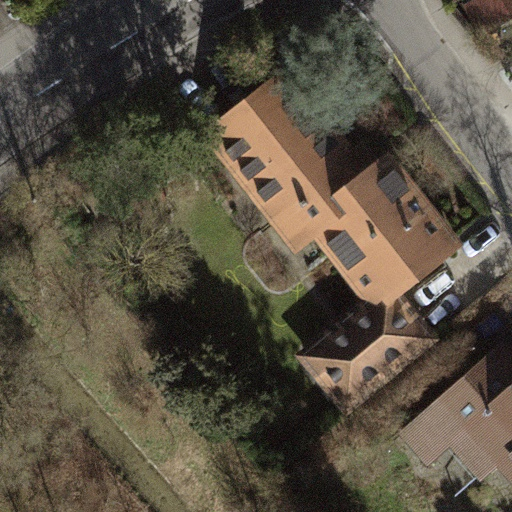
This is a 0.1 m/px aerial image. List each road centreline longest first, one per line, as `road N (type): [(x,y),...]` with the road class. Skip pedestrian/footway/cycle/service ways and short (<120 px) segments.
road 1 (secondary): [(0,121),(180,0)]
road 2 (residential): [(380,0),(511,162)]
